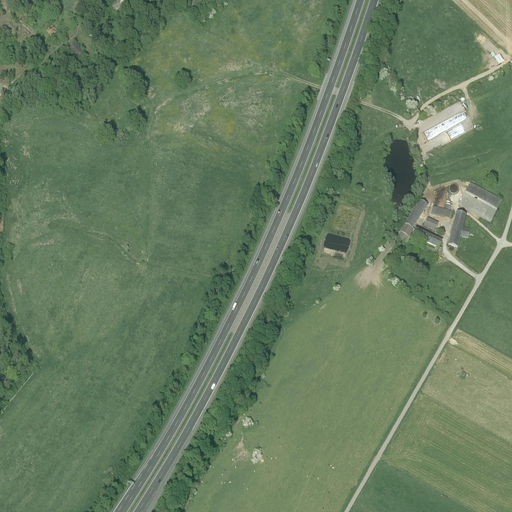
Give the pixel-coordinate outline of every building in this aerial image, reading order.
[(117,14),(130,0),(117,0),(110,8),(117,14)] [(53,26),(46,33),(52,38),(59,31),(53,26)] [(0,66),(13,53),(0,40),(0,66)] [(86,55),(75,44),(69,50),(79,61),(86,55)] [(505,54),(483,62),(486,69),(508,61),(505,54)] [(454,108),(414,125),(417,133),(457,115),(454,108)] [(434,137),(441,133),(438,126),(430,131),(434,137)] [(449,192),(456,194),(458,187),(451,185),(449,192)] [(501,201),(471,185),(460,206),(490,221),(501,201)] [(427,206),(420,202),(405,224),(412,229),(427,206)] [(450,212),(433,207),(431,214),(448,218),(450,212)] [(464,216),(456,214),(448,245),(456,247),(459,236),(467,238),(469,231),(461,229),(464,216)] [(438,224),(427,219),(424,226),(435,231),(438,224)] [(412,229),(405,224),(397,237),(407,243),(409,238),(412,237),(415,230),(412,229)] [(441,242),(415,230),(412,237),(438,249),(441,242)]
